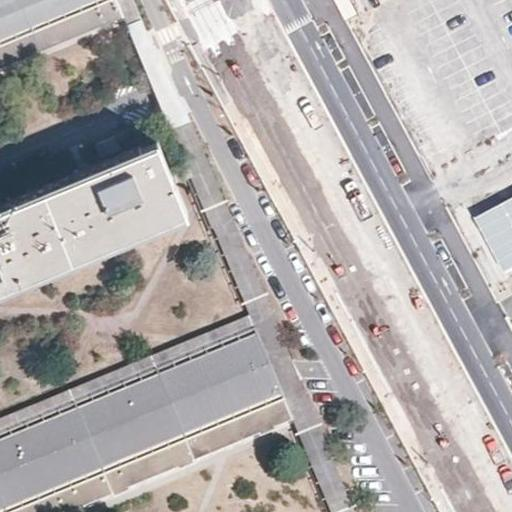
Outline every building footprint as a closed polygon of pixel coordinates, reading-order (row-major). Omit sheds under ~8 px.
[(0,0),(0,42),(99,0),(0,0)] [(116,0),(99,0),(0,42),(0,69),(124,17),(116,0)] [(352,511),(311,413),(289,360),(219,211),(224,200),(175,109),(162,53),(139,0),(116,0),(124,17),(175,133),(204,205),(250,323),(256,336),(285,407),(293,426),(328,511),(352,511)] [(349,0),(333,0),(343,17),(355,11),(349,0)] [(0,292),(52,270),(187,213),(157,143),(0,207),(0,292)] [(511,267),(511,197),(492,208),(478,216),(507,270),(511,267)] [(0,424),(0,442),(256,336),(250,323),(0,424)] [(256,336),(0,442),(0,511),(24,511),(285,407),(256,336)] [(285,407),(24,511),(85,511),(293,426),(285,407)]
